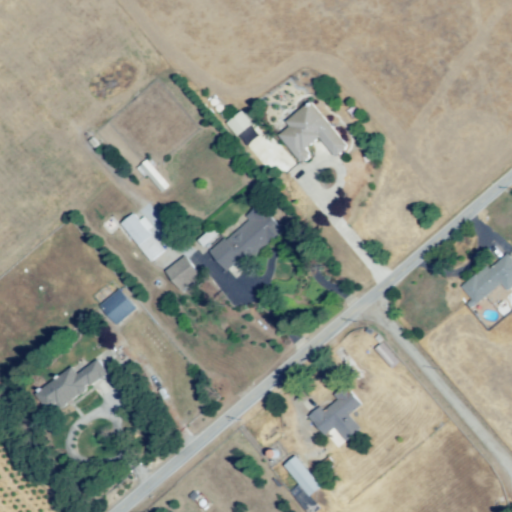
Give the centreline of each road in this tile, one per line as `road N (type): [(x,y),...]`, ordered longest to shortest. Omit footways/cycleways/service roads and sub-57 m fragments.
road 1 (residential): [(124,511),(511,171)]
road 2 (residential): [(368,302),(511,474)]
